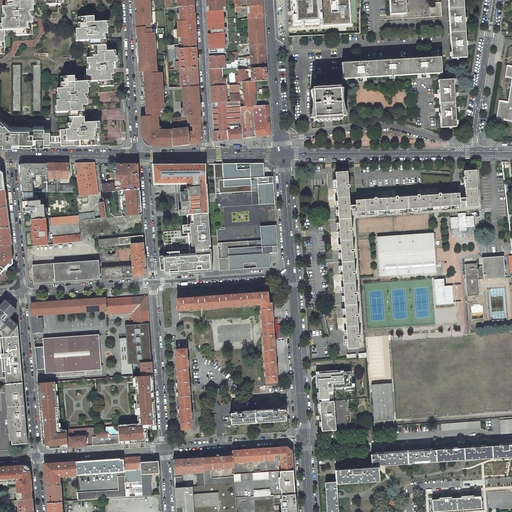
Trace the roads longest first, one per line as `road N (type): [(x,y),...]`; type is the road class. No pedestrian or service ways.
road 1 (secondary): [(281,154),(481,152)]
road 2 (residential): [(36,456),(22,291)]
road 3 (residential): [(153,282),(164,447)]
road 4 (tertiary): [(303,438),(292,274)]
road 5 (residential): [(126,0),(134,156)]
road 6 (residential): [(200,0),(209,155)]
road 7 (residential): [(494,0),(474,123),(481,152)]
road 8 (tertiary): [(281,154),(270,0)]
road 9 (residential): [(303,438),(164,447)]
road 10 (residential): [(292,274),(153,282)]
road 11 (residential): [(22,291),(10,155)]
road 12 (residential): [(22,291),(153,282)]
road 13 (residential): [(164,447),(36,456)]
road 14 (residential): [(144,156),(153,282)]
road 15 (secondary): [(134,156),(10,155)]
road 16 (tertiary): [(292,274),(281,154)]
